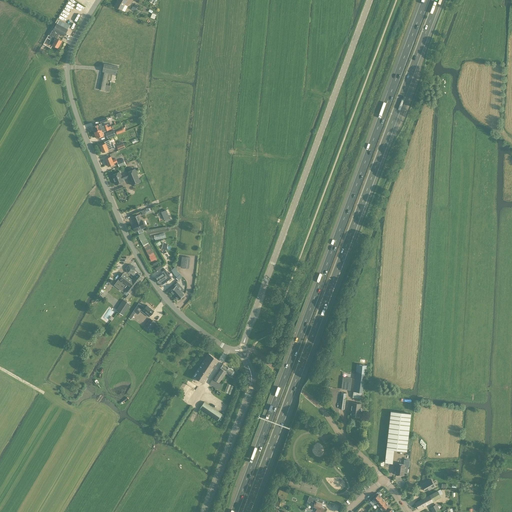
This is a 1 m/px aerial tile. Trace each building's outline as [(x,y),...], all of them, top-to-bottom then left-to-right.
[(130,4),(132,0),(117,0),(115,6),(122,10),(125,4),(128,6),(129,3),(130,4)] [(57,23),(53,30),(59,33),(64,36),(68,29),(67,29),(69,25),(59,19),(57,23)] [(51,40),(49,43),(52,45),(53,45),(58,47),(61,41),(56,38),(59,33),(53,30),(49,36),(51,37),(50,39),(51,40)] [(103,71),(99,89),(104,90),(105,85),(108,72),(116,74),(118,66),(104,63),(102,71),(103,71)] [(108,127),(107,125),(103,126),(102,126),(101,124),(100,124),(99,124),(92,127),(95,132),(101,130),(104,129),(108,127)] [(112,129),(111,126),(108,127),(101,130),(95,132),(97,138),(100,137),(101,137),(105,136),(103,132),(104,132),(112,129)] [(103,153),(109,150),(115,147),(113,143),(111,144),(110,139),(104,142),(105,143),(100,146),(103,153)] [(111,156),(105,159),(108,167),(114,164),(114,163),(117,162),(119,166),(125,164),(123,159),(117,161),(116,159),(112,160),(111,156)] [(120,172),(112,175),(116,185),(124,181),(123,179),(129,177),(132,185),(140,182),(135,169),(127,172),(127,173),(121,176),(120,172)] [(169,218),(170,218),(166,210),(161,212),(164,220),(165,220),(169,218)] [(135,223),(132,224),(135,231),(138,230),(139,233),(144,231),(142,228),(145,227),(144,225),(145,225),(144,221),(143,221),(142,220),(140,220),(138,215),(133,217),(135,223)] [(144,246),(149,243),(143,233),(138,235),(144,246)] [(189,268),(190,257),(182,256),(181,267),(189,268)] [(113,270),(117,273),(121,267),(117,264),(113,270)] [(129,265),(125,269),(127,274),(132,275),(135,271),(134,266),(129,265)] [(160,274),(156,278),(159,283),(159,282),(161,285),(171,278),(171,277),(167,271),(165,269),(162,272),(163,273),(160,274)] [(124,274),(117,282),(124,289),(129,293),(142,277),(138,273),(135,271),(132,275),(135,277),(132,280),(124,274)] [(184,295),(178,287),(180,285),(177,282),(172,287),(173,288),(170,290),(170,291),(178,300),(184,295)] [(123,315),(130,304),(123,300),(116,310),(123,315)] [(138,303),(133,311),(136,313),(138,315),(141,311),(149,317),(154,310),(147,305),(145,308),(139,303),(138,303)] [(149,328),(154,322),(150,319),(145,325),(149,328)] [(203,383),(218,360),(208,353),(193,376),(203,383)] [(220,367),(210,383),(219,390),(222,384),(220,383),(225,374),(228,376),(229,376),(231,374),(233,375),(235,372),(233,371),(233,370),(223,363),(220,367)] [(357,365),(353,397),(361,398),(361,392),(363,393),(367,365),(357,365)] [(343,377),(341,389),(350,390),(351,378),(343,377)] [(231,395),(234,386),(228,383),(224,392),(231,395)] [(222,414),(204,402),(199,408),(217,421),(222,414)] [(352,403),(351,415),(359,416),(360,408),(363,408),(364,404),(352,403)] [(391,411),(386,449),(394,449),(406,451),(411,413),(391,411)] [(386,449),(385,462),(392,463),(394,449),(386,449)] [(397,463),(395,474),(403,475),(404,472),(407,472),(408,466),(409,466),(409,461),(404,460),(403,464),(397,463)] [(421,485),(425,491),(431,488),(431,489),(435,487),(431,480),(421,485)] [(437,491),(415,503),(418,509),(441,496),(437,491)] [(376,493),(369,499),(370,501),(372,499),(374,501),(376,503),(382,498),(378,494),(378,495),(376,493)] [(379,507),(385,502),(382,498),(376,503),(379,507)] [(315,500),(313,506),(312,509),(315,511),(318,511),(322,511),(324,508),(321,506),(322,503),(315,500)] [(382,511),(388,506),(385,502),(379,507),(382,511)]
